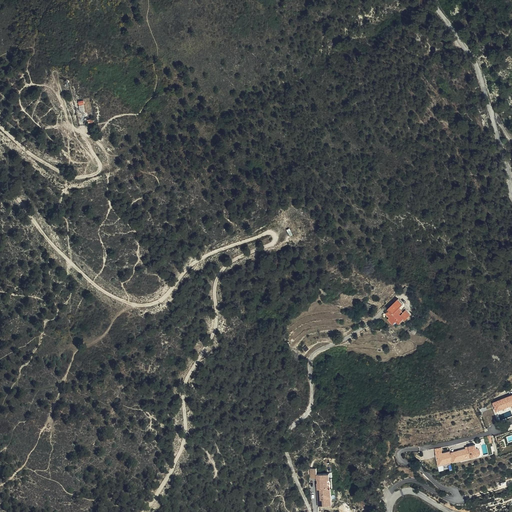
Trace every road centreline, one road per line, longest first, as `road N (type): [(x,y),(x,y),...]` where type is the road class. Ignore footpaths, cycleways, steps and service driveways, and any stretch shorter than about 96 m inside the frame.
road 1 (track): [(144,511),(182,447),(186,379),(215,323),(222,269),(276,235),(211,252),(162,299),(137,305),(93,283),(45,238),(0,164)]
road 2 (unclassified): [(434,0),(475,64),(511,198)]
road 3 (track): [(0,127),(67,175),(100,168),(53,84)]
